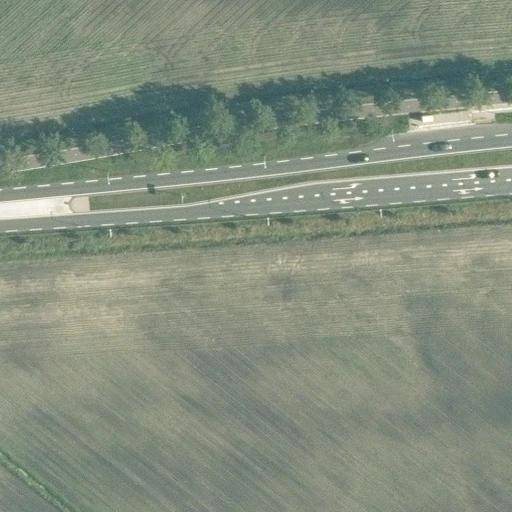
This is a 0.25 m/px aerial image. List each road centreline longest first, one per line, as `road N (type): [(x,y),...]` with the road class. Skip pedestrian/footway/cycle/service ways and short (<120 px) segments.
road 1 (primary): [(511,140),(94,181),(0,198)]
road 2 (primary): [(0,219),(511,184)]
